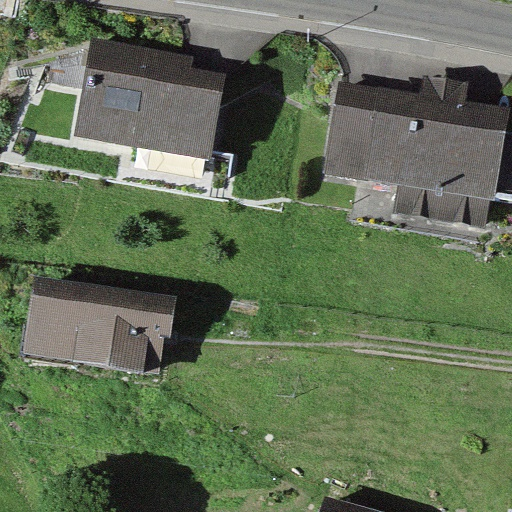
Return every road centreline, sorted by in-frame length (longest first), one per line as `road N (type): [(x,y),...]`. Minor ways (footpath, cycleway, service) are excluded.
road 1 (residential): [(314,0),(511,34)]
road 2 (track): [(511,362),(348,342)]
